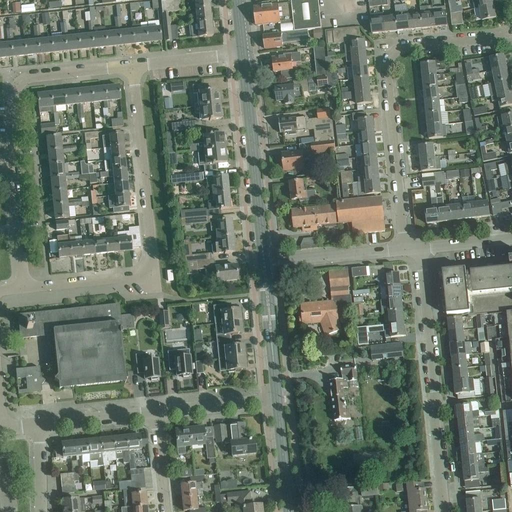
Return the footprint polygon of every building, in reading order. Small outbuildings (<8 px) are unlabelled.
[(180,11),(178,0),(161,0),(163,13),(180,11)] [(211,2),(210,0),(194,0),(195,10),(210,8),(209,2),(211,2)] [(257,26),(267,25),(276,24),(276,23),(280,23),(278,0),(274,1),(274,6),(255,8),(257,26)] [(290,0),(293,23),(294,32),(321,29),(317,0),(290,0)] [(460,1),(460,0),(450,2),(451,15),(462,13),(462,12),(458,13),(457,2),(460,1)] [(493,6),(492,0),(477,0),(479,9),(493,6)] [(34,12),(33,5),(21,6),(22,13),(34,12)] [(496,18),(493,6),(479,9),(482,21),(496,18)] [(210,8),(195,10),(197,24),(213,22),(212,14),(210,14),(210,8)] [(434,28),(432,10),(432,8),(420,9),(420,14),(422,29),(434,28)] [(445,9),(432,10),(434,28),(447,27),(446,17),(446,12),(445,9)] [(462,13),(451,15),(452,26),(463,25),(462,13)] [(422,29),(420,14),(408,16),(409,30),(422,29)] [(408,16),(396,17),(397,32),(409,30),(408,16)] [(397,32),(396,17),(383,18),(385,33),(397,32)] [(385,33),(383,18),(370,20),(372,34),(385,33)] [(213,22),(197,24),(191,25),(191,32),(192,38),(198,37),(198,38),(213,36),(212,30),(214,30),(213,22)] [(148,43),(146,29),(140,30),(139,26),(132,27),(132,31),(134,45),(148,43)] [(94,28),(89,29),(90,36),(79,37),(80,50),(94,49),(92,35),(95,35),(94,28)] [(160,28),(146,29),(148,43),(161,42),(160,28)] [(353,42),(352,28),(345,29),(347,43),(353,42)] [(353,42),(360,41),(359,28),(352,28),(353,42)] [(345,29),(339,30),(340,44),(344,43),(347,43),(345,29)] [(322,38),(321,30),(314,31),(314,39),(322,38)] [(334,44),(332,30),(325,31),(327,45),(334,44)] [(122,32),(119,33),(121,46),(134,45),(132,31),(122,32)] [(282,34),(281,34),(264,36),(265,50),(282,48),(282,40),(289,40),(289,38),(297,38),(296,32),(294,33),(282,34)] [(119,33),(117,33),(106,34),(107,47),(121,46),(119,33)] [(106,34),(95,35),(92,35),(94,49),(107,47),(106,34)] [(79,37),(68,38),(65,39),(67,52),(80,50),(79,37)] [(63,39),(52,40),(53,53),(67,52),(65,39),(63,39)] [(40,41),(38,42),(40,55),(53,53),(52,40),(40,41)] [(353,42),(347,43),(344,43),(346,56),(351,55),(366,54),(365,41),(360,41),(353,42)] [(36,42),(25,43),(26,56),(40,55),(38,42),(36,42)] [(25,43),(14,44),(11,45),(12,57),(26,56),(25,43)] [(11,45),(10,45),(0,46),(0,58),(12,57),(11,45)] [(327,77),(326,71),(326,70),(325,63),(323,47),(321,47),(313,48),(316,78),(327,77)] [(274,73),(284,72),(292,71),(291,63),(300,62),(299,55),(297,55),(297,54),(284,55),(284,57),(272,58),(274,73)] [(367,66),(366,54),(351,55),(352,68),(367,66)] [(492,71),(506,68),(504,56),(490,59),(492,71)] [(422,77),(436,76),(435,63),(421,64),(422,77)] [(457,74),(464,73),(462,64),(459,64),(459,69),(451,70),(451,74),(457,74)] [(367,66),(352,68),(354,80),(369,78),(367,66)] [(506,68),(492,71),(495,84),(509,80),(506,68)] [(327,77),(316,78),(308,79),(309,93),(315,92),(315,90),(327,89),(327,91),(338,90),(336,70),(326,71),(327,77)] [(464,73),(457,74),(458,86),(466,85),(464,73)] [(438,88),(436,76),(422,77),(424,90),(438,88)] [(369,78),(354,80),(354,88),(355,92),(370,91),(369,78)] [(509,80),(495,84),(497,95),(511,93),(509,80)] [(200,107),(220,105),(218,91),(209,92),(208,91),(206,91),(207,92),(203,93),(202,85),(192,86),(193,94),(199,94),(200,107)] [(466,85),(458,86),(456,86),(457,98),(459,98),(468,97),(466,85)] [(119,86),(105,88),(106,101),(120,100),(119,86)] [(285,105),(293,104),(293,100),(306,99),(305,86),(276,89),(277,102),(285,101),(285,105)] [(105,88),(91,89),(93,103),(106,101),(105,88)] [(438,88),(424,90),(425,102),(439,101),(438,88)] [(93,103),(91,89),(78,91),(79,104),(93,103)] [(79,104),(78,91),(64,92),(66,106),(79,104)] [(371,104),(370,91),(355,92),(356,99),(356,105),(371,104)] [(64,92),(51,93),(52,107),(50,107),(51,112),(51,115),(53,115),(54,124),(55,124),(58,124),(57,113),(55,113),(54,107),(66,106),(64,92)] [(52,107),(51,93),(37,95),(39,114),(51,112),(50,107),(52,107)] [(472,101),(479,99),(478,93),(471,94),(472,101)] [(511,105),(511,95),(511,93),(497,95),(500,108),(511,105)] [(164,99),(165,110),(172,109),(171,98),(164,99)] [(439,101),(425,102),(426,114),(440,113),(439,101)] [(220,105),(200,107),(194,108),(195,114),(201,114),(202,121),(209,120),(210,121),(212,121),(211,120),(221,119),(220,105)] [(475,117),(488,114),(487,107),(473,110),(475,117)] [(308,117),(305,118),(279,121),(280,134),(315,130),(316,138),(302,140),(302,144),(334,140),(332,118),(330,119),(329,109),(317,111),(318,119),(309,120),(308,117)] [(366,113),(356,114),(353,114),(354,123),(359,122),(360,133),(374,131),(373,119),(367,119),(366,113)] [(440,113),(426,114),(427,127),(441,125),(440,113)] [(511,114),(502,117),(498,118),(500,131),(505,130),(511,128),(511,114)] [(123,119),(111,120),(112,128),(123,126),(123,119)] [(480,119),(474,120),(477,135),(483,134),(481,128),(480,119)] [(172,132),(195,129),(194,122),(171,124),(172,132)] [(55,124),(54,124),(41,126),(42,135),(56,134),(55,124)] [(443,138),(441,125),(427,127),(429,139),(443,138)] [(337,135),(347,134),(346,127),(336,128),(337,135)] [(374,131),(360,133),(361,145),(375,144),(374,131)] [(86,151),(91,150),(90,139),(98,138),(97,132),(85,134),(86,151)] [(122,135),(109,136),(102,137),(103,149),(123,147),(122,135)] [(204,144),(199,144),(200,151),(205,151),(224,149),(223,135),(211,136),(211,135),(209,135),(209,136),(203,137),(204,144)] [(62,150),(61,148),(60,136),(46,138),(48,151),(62,150)] [(319,143),(299,145),(312,144),(312,151),(313,155),(321,154),(321,150),(328,149),(328,151),(335,150),(334,141),(319,143)] [(189,144),(190,152),(198,151),(199,151),(198,143),(189,144)] [(377,156),(375,144),(361,145),(362,158),(377,156)] [(420,159),(435,158),(434,145),(419,147),(420,159)] [(488,154),(487,146),(481,147),(484,163),(497,160),(496,152),(488,154)] [(123,147),(103,149),(104,161),(125,159),(123,147)] [(199,151),(198,151),(200,165),(205,165),(206,172),(216,171),(216,164),(226,163),(224,149),(205,151),(200,151),(199,151)] [(62,150),(48,151),(49,165),(63,163),(62,152),(62,150)] [(284,171),(294,169),(296,169),(296,171),(303,170),(303,168),(304,168),(303,160),(309,160),(309,158),(314,157),(313,155),(312,151),(282,155),(284,171)] [(377,156),(362,158),(357,158),(358,171),(364,170),(378,169),(377,156)] [(436,170),(435,158),(420,159),(422,172),(436,170)] [(126,171),(125,159),(104,161),(106,173),(113,172),(126,171)] [(89,174),(88,166),(88,165),(86,165),(84,164),(83,162),(79,162),(81,175),(89,174)] [(63,163),(49,165),(51,178),(64,177),(65,180),(72,179),(71,174),(64,175),(63,163)] [(495,163),(484,165),(487,181),(492,180),(491,171),(497,170),(495,163)] [(364,170),(364,176),(358,177),(359,183),(365,183),(379,181),(378,169),(364,170)] [(126,171),(113,172),(114,184),(127,183),(126,171)] [(353,183),(352,172),(341,173),(343,184),(353,183)] [(459,172),(446,173),(446,174),(447,181),(459,180),(459,172)] [(203,173),(177,176),(177,186),(204,183),(203,173)] [(436,194),(441,194),(440,186),(445,185),(444,173),(434,174),(435,178),(436,186),(435,186),(436,194)] [(66,190),(65,180),(64,177),(51,178),(52,192),(66,190)] [(211,178),(206,179),(207,188),(212,187),(212,194),(229,193),(228,184),(227,177),(219,178),(219,177),(217,177),(217,178),(214,178),(211,178)] [(435,186),(436,186),(435,178),(423,179),(423,187),(435,186)] [(489,193),(496,192),(494,180),(487,182),(489,193)] [(379,181),(365,183),(366,195),(381,194),(379,181)] [(290,183),(290,184),(292,200),(300,199),(300,202),(316,200),(315,191),(304,192),(303,182),(290,183)] [(127,183),(114,184),(115,196),(128,194),(127,183)] [(67,201),(66,190),(52,192),(53,205),(67,204),(67,201)] [(213,201),(208,202),(209,210),(217,210),(220,209),(220,210),(222,210),(222,209),(230,208),(229,193),(212,194),(213,201)] [(128,194),(115,196),(108,197),(109,209),(113,208),(113,214),(129,212),(129,207),(130,207),(128,194)] [(450,207),(448,207),(447,197),(436,198),(438,209),(440,223),(452,221),(450,207)] [(317,230),(317,226),(340,224),(353,223),(354,235),(385,232),(381,199),(338,203),(338,206),(293,211),(295,228),(308,227),(308,231),(317,230)] [(501,209),(511,207),(511,201),(500,204),(491,206),(493,216),(502,214),(501,209)] [(488,202),(475,204),(477,218),(490,216),(488,202)] [(68,206),(67,204),(53,205),(55,220),(69,218),(68,206)] [(477,218),(475,204),(463,206),(464,219),(477,218)] [(463,206),(450,207),(452,221),(464,219),(463,206)] [(440,223),(438,209),(425,210),(427,224),(440,223)] [(207,210),(180,212),(181,219),(207,217),(207,210)] [(115,216),(104,218),(104,223),(104,224),(112,224),(112,222),(116,221),(115,216)] [(207,217),(181,219),(182,226),(208,224),(207,217)] [(221,222),(218,222),(211,223),(212,231),(216,231),(217,238),(233,236),(231,221),(223,221),(223,220),(221,221),(221,222)] [(68,226),(68,221),(56,222),(56,230),(68,229),(68,226)] [(94,242),(87,243),(85,227),(80,228),(82,243),(83,256),(95,255),(94,242)] [(117,233),(118,239),(119,252),(131,251),(129,232),(117,233)] [(217,238),(218,246),(212,246),(213,254),(225,253),(225,254),(227,254),(227,253),(235,252),(233,236),(217,238)] [(71,257),(70,244),(69,238),(57,239),(59,258),(71,257)] [(119,252),(118,239),(106,241),(107,253),(119,252)] [(107,253),(106,241),(94,242),(95,255),(107,253)] [(82,243),(70,244),(71,257),(83,256),(82,243)] [(191,251),(184,252),(185,257),(185,263),(211,260),(211,253),(192,255),(191,251)] [(490,315),(511,313),(511,258),(510,259),(510,265),(452,271),(452,272),(444,273),(444,272),(443,272),(447,316),(468,314),(469,317),(490,315)] [(211,260),(185,263),(185,264),(187,275),(197,274),(196,270),(204,269),(205,275),(216,274),(217,282),(237,280),(236,266),(215,268),(215,261),(214,260),(212,260),(211,260)] [(386,288),(400,286),(399,274),(386,275),(385,266),(369,268),(370,277),(385,276),(386,288)] [(366,268),(352,269),(353,279),(367,277),(366,268)] [(332,303),(329,303),(329,310),(334,310),(334,315),(336,315),(352,314),(351,297),(349,297),(348,289),(350,289),(348,272),(330,273),(332,303)] [(380,295),(381,301),(402,298),(401,293),(403,293),(402,286),(400,287),(400,286),(386,288),(387,294),(380,295)] [(403,311),(402,298),(381,301),(382,313),(388,312),(403,311)] [(329,310),(329,303),(302,305),(303,316),(300,316),(301,324),(304,323),(304,324),(322,322),(326,335),(341,330),(336,315),(334,315),(334,310),(329,310)] [(200,313),(199,304),(192,305),(193,314),(200,313)] [(119,305),(44,313),(19,316),(22,338),(13,339),(41,336),(53,335),(54,347),(50,347),(50,348),(51,348),(52,359),(51,359),(51,360),(56,360),(57,376),(54,380),(58,383),(59,390),(60,390),(60,388),(64,388),(64,390),(70,390),(70,387),(125,382),(125,383),(126,383),(125,379),(127,379),(126,370),(125,370),(121,335),(122,335),(121,330),(134,329),(133,315),(120,316),(119,305)] [(215,324),(243,322),(243,314),(241,314),(240,310),(227,311),(226,305),(213,306),(215,324)] [(403,311),(388,312),(390,325),(404,323),(403,311)] [(158,312),(160,330),(169,329),(168,312),(158,312)] [(491,328),(511,326),(511,313),(490,315),(491,328)] [(449,332),(463,331),(462,319),(459,319),(459,318),(448,320),(449,332)] [(243,322),(215,324),(215,325),(222,324),(223,335),(216,336),(217,342),(230,341),(229,335),(243,334),(242,329),(244,329),(243,322)] [(404,323),(390,325),(384,326),(385,339),(405,336),(404,323)] [(511,326),(491,328),(487,329),(488,341),(496,341),(507,339),(511,338),(511,326)] [(370,344),(369,328),(359,329),(360,345),(370,344)] [(463,331),(449,332),(450,345),(465,343),(463,331)] [(511,338),(507,339),(496,341),(497,354),(502,354),(503,353),(508,353),(511,352),(511,338)] [(230,341),(217,342),(218,360),(247,357),(246,350),(244,350),(244,346),(231,347),(230,341)] [(402,355),(401,342),(372,345),(373,358),(402,355)] [(471,343),(465,343),(450,345),(451,357),(466,356),(472,355),(471,343)] [(191,375),(189,350),(167,352),(169,371),(176,370),(177,376),(182,376),(183,378),(190,377),(190,375),(191,375)] [(503,353),(502,354),(502,359),(503,365),(510,365),(511,364),(511,352),(508,353),(503,353)] [(148,361),(147,354),(135,355),(137,374),(144,373),(145,380),(151,379),(151,381),(158,380),(158,378),(160,378),(158,360),(148,361)] [(466,356),(451,357),(453,369),(467,368),(466,356)] [(248,365),(247,357),(218,360),(220,372),(228,371),(228,373),(235,372),(235,370),(246,369),(246,365),(248,365)] [(511,364),(510,365),(503,365),(503,366),(503,372),(504,378),(511,377),(511,364)] [(355,366),(351,366),(341,367),(342,375),(343,380),(330,381),(335,422),(347,420),(343,389),(348,388),(347,382),(357,381),(355,366)] [(40,368),(16,370),(17,380),(26,379),(27,392),(41,390),(41,392),(42,392),(41,385),(45,381),(40,377),(40,368)] [(467,368),(453,369),(454,382),(473,380),(473,374),(468,375),(467,368)] [(473,380),(454,382),(455,395),(460,394),(460,399),(470,398),(470,393),(475,393),(473,380)] [(458,419),(472,418),(479,417),(479,411),(472,412),(471,405),(457,407),(455,407),(455,414),(457,414),(458,419)] [(474,430),(472,418),(458,419),(459,432),(474,430)] [(500,420),(492,420),(493,428),(495,428),(501,428),(500,420)] [(239,455),(255,453),(254,440),(251,441),(251,440),(248,440),(249,441),(246,441),(244,424),(216,427),(217,438),(224,438),(225,444),(231,443),(232,458),(239,459),(239,455)] [(204,437),(203,428),(202,429),(202,427),(195,427),(195,429),(189,430),(191,446),(205,444),(207,459),(209,459),(209,462),(215,461),(213,437),(205,438),(205,437),(204,437)] [(191,446),(189,430),(175,431),(177,447),(178,455),(185,454),(184,446),(191,446)] [(474,430),(459,432),(461,444),(475,443),(484,442),(483,435),(474,436),(474,430)] [(129,463),(130,470),(136,470),(134,450),(141,450),(140,435),(127,436),(129,463)] [(127,436),(113,438),(115,452),(122,451),(124,464),(129,463),(127,436)] [(113,438),(101,439),(103,462),(116,460),(115,452),(113,438)] [(101,439),(88,440),(89,455),(90,462),(97,461),(97,467),(103,466),(103,462),(101,439)] [(89,455),(88,440),(75,442),(76,456),(77,459),(77,467),(78,469),(84,468),(82,456),(89,455)] [(76,456),(75,442),(61,443),(62,447),(55,447),(56,458),(76,456)] [(476,455),(475,443),(461,444),(462,456),(476,455)] [(477,467),(476,455),(462,456),(463,469),(477,467)] [(488,466),(477,467),(463,469),(465,482),(469,481),(470,489),(480,488),(479,480),(478,473),(489,472),(488,466)] [(190,477),(191,477),(190,469),(179,470),(180,478),(190,477)] [(190,477),(190,484),(181,485),(182,498),(198,496),(204,495),(203,489),(203,483),(205,482),(205,475),(191,477),(190,477)] [(145,481),(131,483),(132,490),(140,489),(145,489),(145,481)] [(408,502),(427,500),(425,489),(415,490),(415,484),(423,483),(395,486),(396,493),(407,492),(408,502)] [(349,499),(354,498),(361,498),(378,496),(377,487),(348,490),(349,499)] [(132,490),(124,491),(123,491),(124,508),(147,506),(146,493),(141,494),(140,489),(132,490)] [(467,511),(480,511),(482,511),(481,499),(480,491),(470,493),(471,500),(467,501),(467,511)] [(243,511),(261,511),(261,505),(250,507),(249,493),(220,496),(221,504),(235,502),(236,509),(242,508),(243,509),(244,509),(243,511)] [(199,503),(198,496),(182,498),(183,511),(190,511),(189,511),(205,511),(205,508),(197,509),(197,503),(199,503)] [(102,504),(101,497),(92,497),(93,505),(102,504)] [(354,498),(355,508),(345,509),(346,509),(346,511),(362,511),(361,498),(354,498)] [(63,511),(79,511),(79,506),(80,506),(80,499),(63,501),(63,511)] [(427,500),(408,502),(409,511),(417,511),(428,511),(427,500)] [(493,511),(506,510),(505,500),(492,501),(493,511)]
